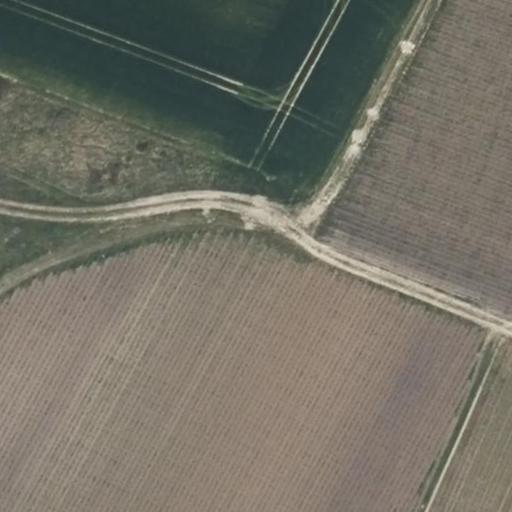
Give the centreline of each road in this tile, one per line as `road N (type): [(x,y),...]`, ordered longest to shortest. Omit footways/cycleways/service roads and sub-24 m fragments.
road 1 (track): [(429,0),(320,201),(295,224),(274,233),(184,216),(87,227),(0,224)]
road 2 (track): [(511,331),(274,233)]
road 3 (track): [(0,292),(93,252),(220,218)]
